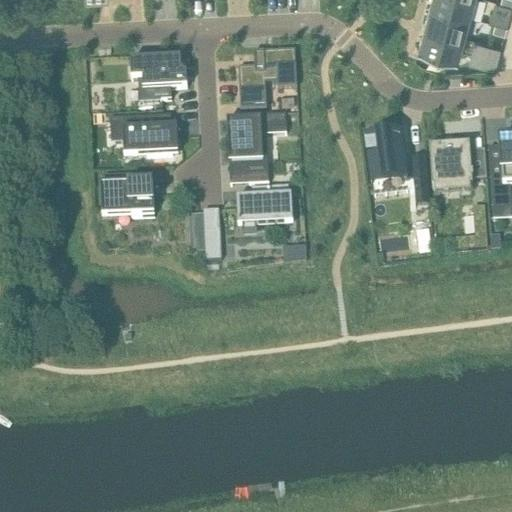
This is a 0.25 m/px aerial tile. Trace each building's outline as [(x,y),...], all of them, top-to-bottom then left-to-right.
[(431,0),(429,7),(469,18),(473,0),(431,0)] [(429,7),(424,28),(463,39),(469,18),(429,7)] [(492,14),(489,23),(495,25),(507,28),(509,19),(492,14)] [(505,36),(507,28),(495,25),(493,33),(505,36)] [(424,28),(418,50),(458,61),(463,39),(424,28)] [(474,42),(470,58),(496,66),(501,49),(474,42)] [(254,68),(238,69),(241,112),(267,110),(266,84),(277,84),(277,90),(297,89),(295,51),(254,53),(254,68)] [(181,61),(131,64),(132,82),(143,82),(144,103),(172,102),(171,91),(188,90),(187,82),(185,82),(185,72),(182,73),(181,61)] [(286,116),(231,119),(231,123),(228,123),(230,165),(248,164),(249,186),(269,185),(269,183),(268,183),(267,162),(256,162),(255,146),(261,145),(261,136),(285,134),(285,135),(287,135),(286,116)] [(123,144),(124,159),(178,157),(177,138),(181,138),(180,136),(177,136),(177,129),(171,130),(171,118),(114,120),(115,144),(123,144)] [(368,160),(372,188),(408,184),(401,134),(365,139),(366,147),(365,147),(367,160),(368,160)] [(510,188),(511,187),(511,141),(500,142),(500,149),(488,150),(492,210),(511,209),(510,188)] [(470,147),(430,150),(432,190),(472,188),(470,147)] [(426,159),(413,160),(416,205),(429,204),(426,159)] [(102,221),(154,219),(153,186),(148,187),(148,177),(104,179),(105,189),(101,189),(102,221)] [(237,201),(238,228),(293,226),(292,198),(289,198),(289,188),(252,190),(252,200),(237,201)] [(484,209),(474,210),(476,240),(456,241),(457,251),(487,249),(484,209)] [(203,216),(190,217),(191,236),(204,236),(204,232),(203,216)] [(222,261),(220,231),(204,232),(206,262),(222,261)]
